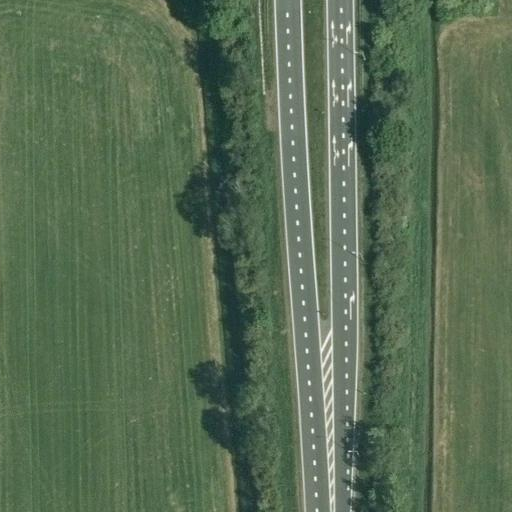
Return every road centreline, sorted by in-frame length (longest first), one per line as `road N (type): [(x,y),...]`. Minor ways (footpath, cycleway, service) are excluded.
road 1 (trunk): [(293,0),(305,266),(328,511)]
road 2 (trunk): [(336,511),(334,0)]
